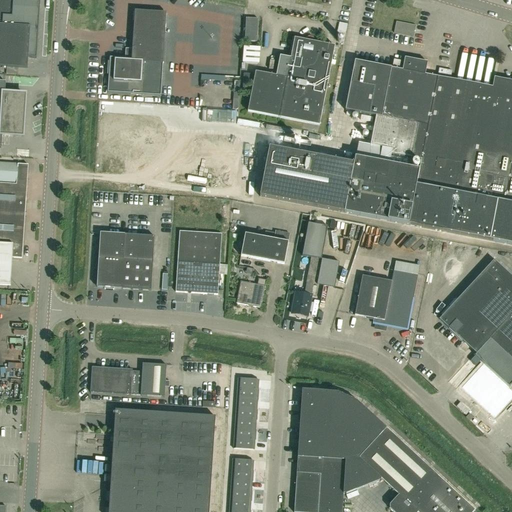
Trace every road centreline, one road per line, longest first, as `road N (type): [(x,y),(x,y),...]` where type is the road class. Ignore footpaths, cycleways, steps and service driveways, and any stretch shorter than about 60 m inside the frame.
road 1 (unclassified): [(511,483),(386,368),(347,349),(279,336)]
road 2 (tertiary): [(42,311),(59,31)]
road 3 (unclassified): [(279,336),(203,321),(42,311)]
road 4 (tertiary): [(27,511),(42,311)]
road 5 (unclassified): [(269,511),(279,336)]
